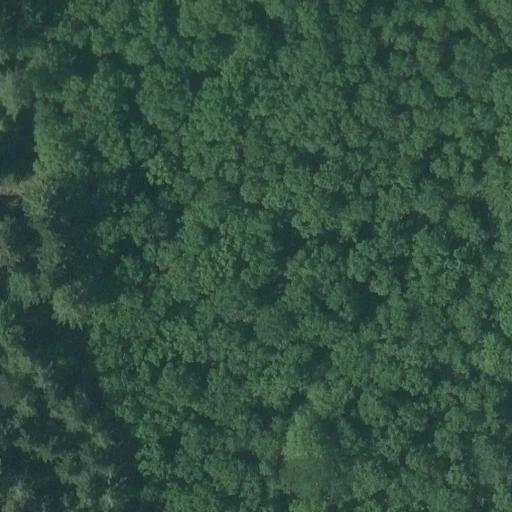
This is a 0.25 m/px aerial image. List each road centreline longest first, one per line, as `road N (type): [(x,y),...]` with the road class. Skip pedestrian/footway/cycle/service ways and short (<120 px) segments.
road 1 (unknown): [(0,0),(146,511)]
road 2 (track): [(0,311),(86,301),(511,172)]
